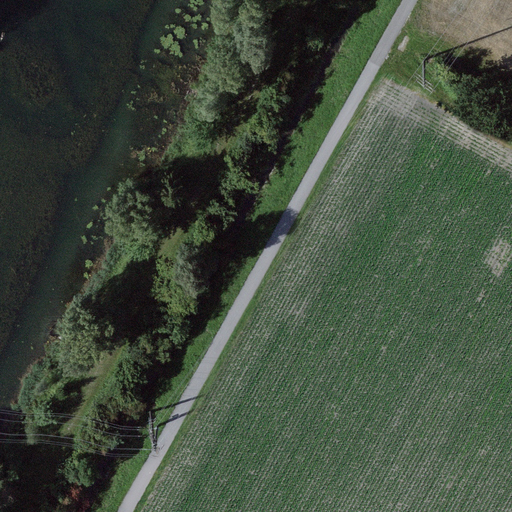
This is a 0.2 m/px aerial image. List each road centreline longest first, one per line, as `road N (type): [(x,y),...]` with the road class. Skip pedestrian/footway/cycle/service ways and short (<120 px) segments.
road 1 (track): [(410,0),(126,511)]
road 2 (track): [(28,511),(312,0)]
